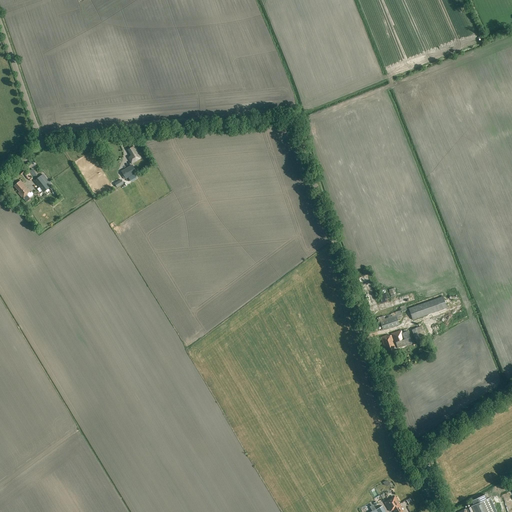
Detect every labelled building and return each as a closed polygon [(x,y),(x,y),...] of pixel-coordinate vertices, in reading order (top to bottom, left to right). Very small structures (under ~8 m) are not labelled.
[(132,164),(135,162),(141,158),(133,147),(128,150),(130,154),(131,156),(128,157),(132,164)] [(132,166),(122,172),(121,172),(126,180),(136,173),(132,166)] [(38,177),(33,169),(29,172),(34,180),(38,177)] [(52,186),(48,181),(43,174),(34,181),(39,187),(37,189),(40,193),(42,191),(44,193),(52,186)] [(21,180),(14,186),(19,192),(18,193),(23,199),(24,199),(27,202),(32,198),(31,197),(33,196),(33,194),(32,192),(31,192),(21,180)] [(124,184),(121,180),(114,184),(117,188),(124,184)] [(459,273),(455,275),(458,284),(463,282),(459,273)] [(443,297),(409,309),(413,320),(447,308),(443,297)] [(379,301),(381,308),(390,305),(388,298),(379,301)] [(403,318),(402,315),(400,310),(379,318),(380,322),(383,330),(399,324),(398,320),(403,318)] [(422,325),(412,330),(417,343),(427,338),(422,325)] [(403,333),(402,333),(401,330),(391,334),(391,335),(394,343),(395,342),(397,348),(407,345),(412,344),(407,331),(407,329),(402,330),(403,333)] [(394,343),(391,335),(388,336),(387,335),(380,337),(384,347),(385,347),(388,356),(396,353),(394,348),(395,347),(394,343)] [(395,511),(402,511),(403,511),(401,508),(402,507),(395,497),(384,503),(389,511),(393,509),(395,511)] [(471,506),(457,511),(496,511),(490,498),(471,506)]
